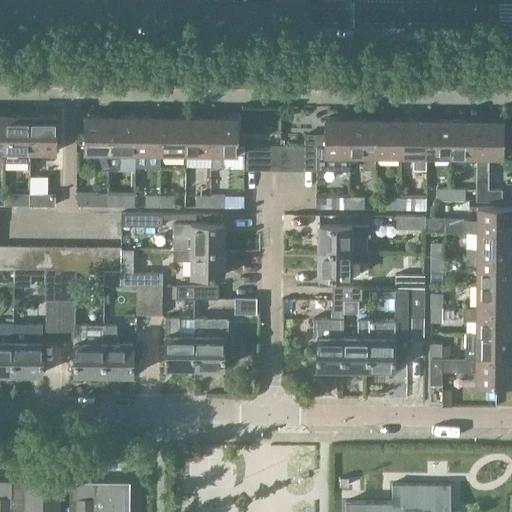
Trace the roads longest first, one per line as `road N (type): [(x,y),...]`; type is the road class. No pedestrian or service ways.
road 1 (tertiary): [(397,16),(0,12)]
road 2 (unclassified): [(269,415),(0,412)]
road 3 (unclassified): [(511,417),(269,415)]
road 4 (residential): [(269,415),(270,190)]
